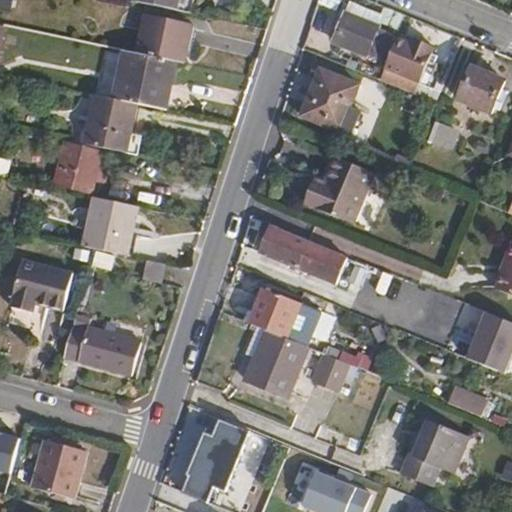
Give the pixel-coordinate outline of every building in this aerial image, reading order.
[(137,0),(137,2),(174,10),(175,0),(137,0)] [(346,13),(334,43),(369,56),(370,55),(385,60),(395,36),(380,30),(380,28),(346,13)] [(146,18),(138,53),(177,61),(184,63),(192,27),(146,18)] [(440,47),(402,34),(384,81),(420,95),(440,47)] [(138,53),(123,50),(113,100),(135,104),(166,111),(177,61),(138,53)] [(473,68),(460,102),(492,114),(504,81),(473,68)] [(323,71),(305,117),(351,136),(360,114),(351,111),(360,86),(323,71)] [(93,96),(83,143),(136,154),(140,133),(129,132),(135,104),(113,100),(93,96)] [(438,118),(430,141),(453,150),(462,128),(438,118)] [(90,192),(92,181),(96,166),(98,153),(65,145),(56,184),(90,192)] [(331,155),(320,182),(325,183),(337,157),(331,155)] [(325,183),(320,182),(310,207),(356,225),(378,175),(337,157),(325,183)] [(96,166),(92,181),(100,182),(103,168),(96,166)] [(95,198),(84,247),(94,248),(127,256),(137,207),(95,198)] [(271,229),(261,254),(341,288),(351,262),(271,229)] [(511,242),(493,288),(511,294),(511,242)] [(16,294),(14,303),(34,308),(36,300),(67,308),(77,272),(23,258),(14,294),(16,294)] [(144,279),(161,283),(165,267),(148,262),(144,279)] [(266,290),(251,324),(257,326),(287,338),(301,304),(266,290)] [(511,323),(491,316),(472,360),(509,377),(511,367),(511,323)] [(75,318),(66,353),(134,371),(143,337),(118,330),(109,328),(75,318)] [(109,328),(118,330),(119,324),(111,322),(109,328)] [(287,338),(257,326),(245,355),(255,359),(247,382),(290,399),(311,348),(287,338)] [(353,384),(360,367),(327,355),(316,383),(339,392),(343,380),(353,384)] [(454,387),(448,403),(481,416),(487,400),(454,387)] [(418,436),(402,475),(434,488),(442,469),(455,474),(470,437),(429,420),(422,438),(418,436)] [(242,511),(269,441),(222,423),(217,438),(204,433),(188,475),(193,477),(187,493),(236,511),(242,511)] [(22,440),(0,434),(0,472),(14,476),(22,440)] [(49,439),(36,485),(76,497),(89,449),(49,439)] [(366,511),(374,493),(318,470),(303,507),(316,511),(366,511)] [(449,511),(424,502),(420,511),(449,511)]
